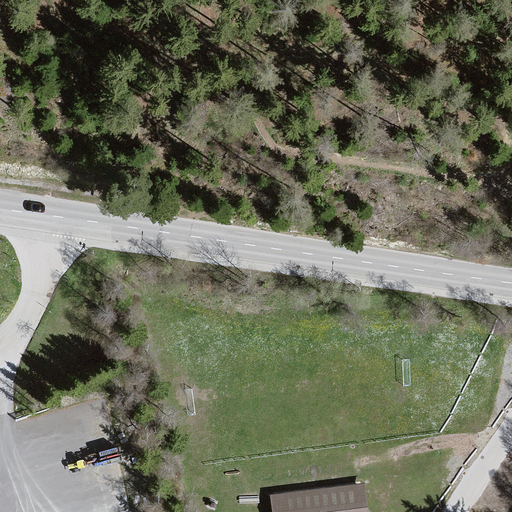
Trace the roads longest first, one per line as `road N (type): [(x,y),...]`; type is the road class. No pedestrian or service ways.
road 1 (secondary): [(511,277),(54,215)]
road 2 (residential): [(54,215),(36,301),(0,334)]
